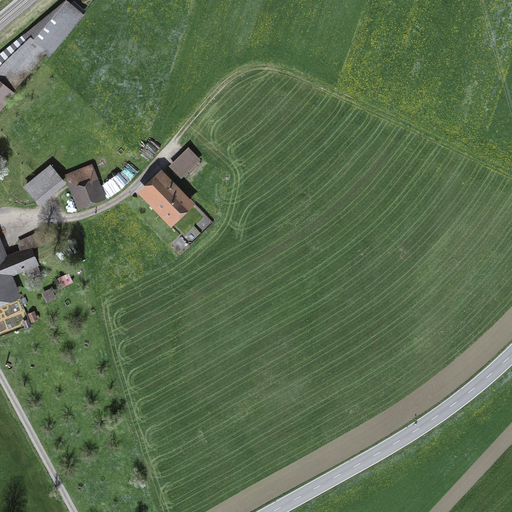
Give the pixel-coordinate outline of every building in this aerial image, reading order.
[(74,0),(65,0),(0,54),(0,104),(44,50),(50,55),(82,16),(68,5),(74,0)] [(173,167),(182,175),(197,160),(188,151),(173,167)] [(92,166),(66,176),(77,204),(84,201),(86,206),(105,198),(92,166)] [(49,167),(26,186),(37,199),(61,180),(49,167)] [(161,175),(144,192),(171,221),(189,204),(161,175)] [(6,276),(36,264),(30,248),(35,246),(31,238),(20,242),(23,251),(0,260),(0,299),(13,294),(6,276)]
